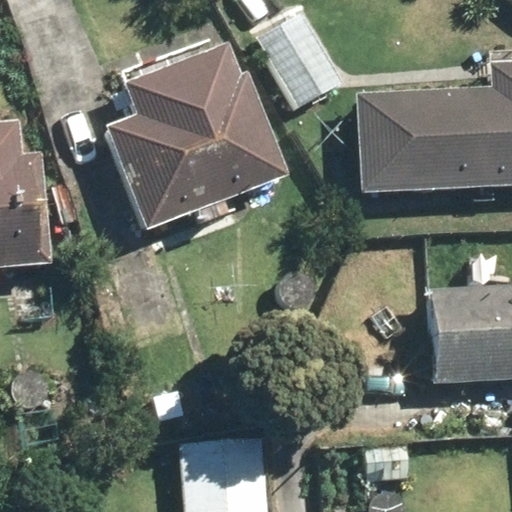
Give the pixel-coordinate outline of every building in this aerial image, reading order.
[(289,112),(335,87),(296,17),(251,42),(289,112)] [(137,234),(280,180),(239,75),(232,78),(220,48),(118,86),(129,116),(96,128),(137,234)] [(351,198),(511,189),(511,64),(484,66),(485,89),(347,96),(351,198)] [(0,272),(43,269),(33,157),(12,159),(9,126),(0,126),(0,272)] [(119,395),(210,369),(198,328),(189,330),(170,261),(142,269),(139,259),(85,274),(119,395)] [(300,275),(291,273),(281,276),(275,283),(273,293),(276,302),(283,309),(293,311),(302,308),(309,300),(311,291),(308,281),(300,275)] [(428,387),(511,382),(511,288),(423,294),(428,387)] [(31,377),(21,375),(12,378),(5,385),(3,395),(6,404),(14,411),(23,413),(33,410),(39,403),(41,393),(38,384),(31,377)] [(177,511),(261,511),(255,440),(172,447),(177,511)] [(60,511),(163,511),(159,455),(57,463),(60,511)] [(390,496),(380,494),(371,497),(364,504),(362,511),(400,511),(397,503),(390,496)]
